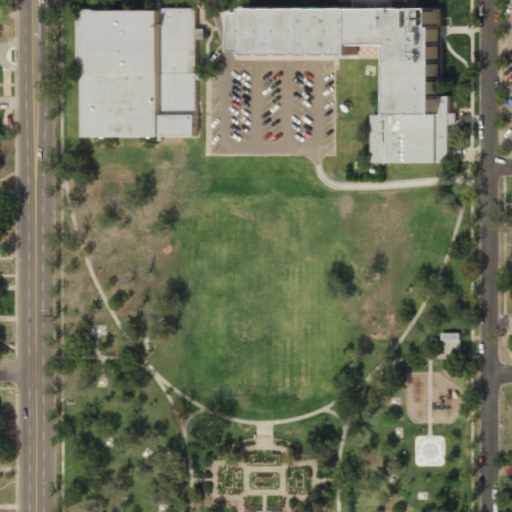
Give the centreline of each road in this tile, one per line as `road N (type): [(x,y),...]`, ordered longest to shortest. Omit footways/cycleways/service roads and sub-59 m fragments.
road 1 (secondary): [(37,0),(38,511)]
road 2 (residential): [(492,0),(492,511)]
